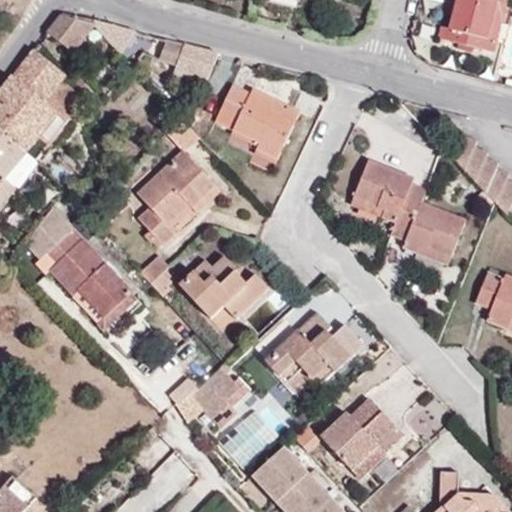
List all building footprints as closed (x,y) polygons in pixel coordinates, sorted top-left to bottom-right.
[(288,9),(290,0),(273,0),(272,4),(288,9)] [(467,41),(476,2),(470,0),(428,0),(426,13),(434,18),(431,30),(423,28),(420,40),(475,54),(478,44),(467,41)] [(478,44),(488,5),(476,2),(467,41),(478,44)] [(66,11),(51,31),(77,49),(96,25),(92,20),(66,11)] [(129,28),(92,20),(96,25),(116,48),(129,28)] [(211,81),(220,51),(168,38),(161,66),(177,71),(174,82),(202,89),(205,80),(211,81)] [(0,95),(0,132),(36,162),(86,100),(64,81),(70,72),(39,45),(0,95)] [(276,161),(298,112),(250,90),(249,94),(231,86),(216,115),(234,122),(230,132),(257,143),(254,151),(276,161)] [(194,135),(177,116),(163,130),(179,148),(194,135)] [(0,132),(0,175),(16,188),(36,162),(0,132)] [(498,167),(499,162),(486,157),(488,152),(480,147),(481,143),(464,134),(453,158),(507,214),(511,202),(511,180),(509,179),(511,174),(498,167)] [(196,167),(179,148),(175,152),(192,170),(196,167)] [(186,210),(211,184),(196,167),(192,170),(175,152),(133,193),(146,207),(134,220),(158,246),(170,233),(163,226),(182,207),(186,210)] [(462,211),(416,194),(420,182),(407,177),(408,172),(361,157),(346,204),(392,221),(389,229),(402,234),(399,244),(446,260),(462,211)] [(0,175),(0,207),(16,188),(0,175)] [(190,214),(215,189),(211,184),(186,210),(190,214)] [(29,248),(56,216),(52,212),(25,244),(29,248)] [(47,255),(70,230),(56,216),(29,248),(43,260),(47,255)] [(130,291),(70,230),(47,255),(58,267),(52,274),(77,297),(82,291),(108,315),(130,291)] [(148,282),(163,268),(165,265),(156,256),(139,273),(148,282)] [(236,286),(228,277),(233,273),(236,270),(222,256),(211,266),(204,258),(177,284),(206,317),(219,305),(231,316),(263,286),(250,273),(241,281),(236,286)] [(511,270),(503,266),(500,272),(486,266),(475,295),(488,301),(484,312),(507,322),(510,316),(511,316),(511,270)] [(157,292),(173,278),(163,268),(148,282),(157,292)] [(241,281),(233,273),(228,277),(236,286),(241,281)] [(161,296),(168,289),(165,285),(157,292),(161,296)] [(107,330),(137,298),(130,291),(108,315),(82,291),(77,297),(75,299),(107,330)] [(330,342),(320,333),(325,327),(329,323),(314,307),(262,358),(288,385),(303,369),(310,377),(317,383),(349,352),(335,337),(330,342)] [(335,337),(325,327),(320,333),(330,342),(335,337)] [(235,408),(250,394),(246,390),(236,378),(234,380),(222,366),(190,395),(220,427),(238,412),(235,408)] [(295,392),(310,377),(303,369),(288,385),(295,392)] [(249,386),(234,374),(233,375),(236,378),(246,390),(249,386)] [(264,396),(218,441),(243,467),(290,422),(264,396)] [(382,451),(400,433),(367,399),(348,417),(345,413),(319,439),(359,478),(384,454),(382,451)] [(156,410),(146,401),(135,412),(145,422),(156,410)] [(154,442),(161,435),(155,429),(148,436),(154,442)] [(317,446),(312,442),(316,438),(307,429),(294,440),(308,454),(317,446)] [(343,511),(284,449),(253,479),(285,511),(343,511)] [(185,461),(177,452),(169,461),(178,469),(185,461)] [(479,511),(481,504),(460,503),(453,492),(454,471),(436,471),(436,501),(438,507),(432,511),(479,511)] [(18,475),(0,492),(0,511),(62,511),(50,501),(47,503),(18,475)] [(212,511),(224,500),(215,491),(194,511),(212,511)] [(481,504),(484,494),(453,492),(460,503),(481,504)] [(504,511),(489,495),(481,504),(479,511),(504,511)] [(234,511),(224,500),(213,511),(234,511)] [(416,511),(408,503),(397,511),(416,511)]
